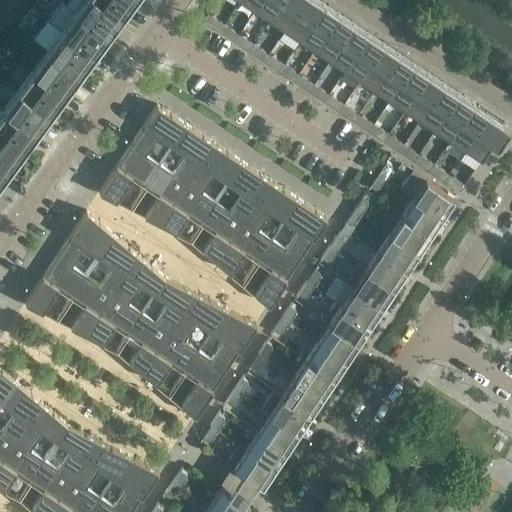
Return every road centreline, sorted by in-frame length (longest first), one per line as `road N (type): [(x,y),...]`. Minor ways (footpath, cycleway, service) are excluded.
road 1 (unclassified): [(0,246),(177,0)]
road 2 (residential): [(308,511),(426,335)]
road 3 (residential): [(511,107),(355,0)]
road 4 (residential): [(426,335),(511,207)]
